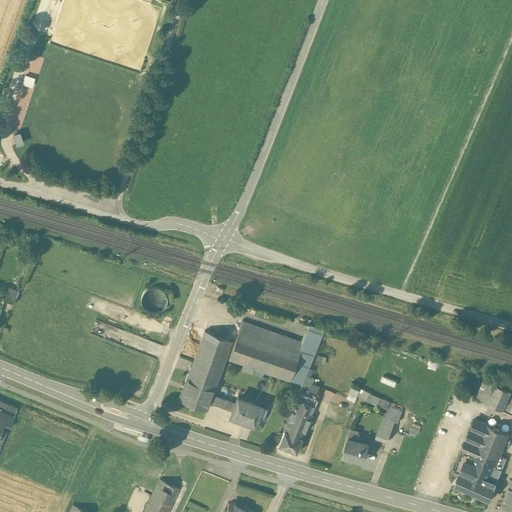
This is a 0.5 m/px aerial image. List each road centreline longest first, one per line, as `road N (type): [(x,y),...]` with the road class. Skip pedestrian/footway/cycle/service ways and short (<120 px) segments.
road 1 (secondary): [(440,511),(145,423)]
road 2 (unclassified): [(511,328),(223,239)]
road 3 (residential): [(223,239),(323,0)]
road 4 (unclassified): [(223,239),(181,226),(144,228),(0,180)]
road 5 (residential): [(145,423),(223,239)]
road 6 (secondary): [(145,423),(0,366)]
